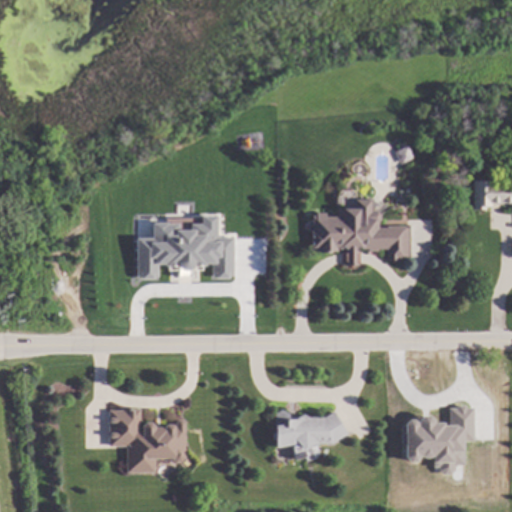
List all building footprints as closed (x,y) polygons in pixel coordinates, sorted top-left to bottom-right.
[(398,165),(410,159),(403,147),(392,153),(398,165)] [(489,183),(511,182),(511,214),(507,214),(507,204),(488,204),(488,209),(470,210),(470,179),(489,179),(489,183)] [(368,210),(374,210),(377,213),(377,219),(374,222),(375,227),(406,225),(408,260),(383,262),(382,249),(353,251),(354,264),(344,265),(343,248),(308,250),(308,215),(334,215),(334,207),(351,207),(350,199),(368,199),(368,210)] [(132,277),(131,239),(148,238),(147,223),(163,223),(163,224),(175,224),(175,230),(185,230),(185,224),(196,224),(196,216),(213,216),(213,238),(228,238),(229,276),(224,276),(224,278),(212,279),(212,276),(208,276),(208,265),(201,265),(201,267),(198,267),(198,271),(189,271),(189,267),(188,267),(188,278),(172,278),(172,267),(171,267),(171,271),(163,271),(163,267),(160,267),(160,265),(153,265),(153,277),(149,277),(149,279),(136,279),(136,277),(132,277)] [(401,424),(401,434),(397,434),(397,446),(401,446),(401,458),(405,463),(412,463),(416,459),(416,457),(417,457),(419,459),(424,459),(427,458),(428,457),(429,457),(430,468),(435,468),(435,471),(439,475),(446,475),(450,471),(450,466),(461,466),(460,442),(470,442),(469,409),(462,409),(460,406),(454,406),(452,409),(445,409),(445,425),(440,425),(440,423),(430,423),(430,421),(426,416),(419,416),(414,421),(415,426),(414,426),(414,423),(411,420),(405,420),(401,424)] [(137,427),(139,427),(139,425),(143,421),(149,421),(152,424),(152,426),(161,426),(163,423),(170,423),(172,426),(172,422),(176,419),(180,419),(183,422),(183,458),(179,461),(172,461),(169,457),(152,457),(153,472),(124,472),(124,445),(106,445),(106,409),(119,409),(119,408),(137,408),(137,427)] [(287,412),(287,417),(295,418),(295,416),(301,413),(307,415),(322,415),(332,410),(346,433),(330,442),(316,442),(316,445),(303,448),(305,456),(293,459),(289,444),(273,447),(273,440),(271,440),(271,431),(273,432),(272,413),(278,408),(287,412)]
